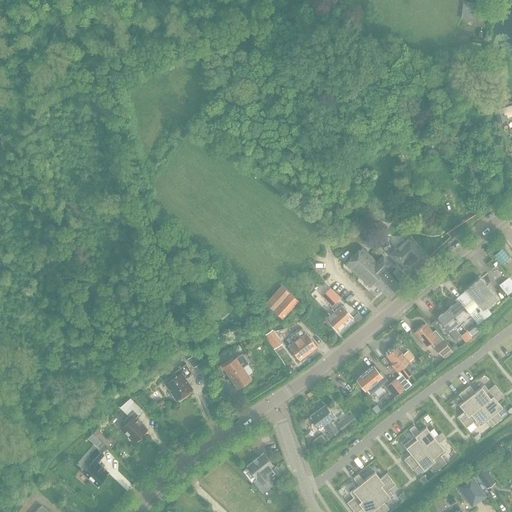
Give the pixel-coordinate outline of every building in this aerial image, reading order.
[(460,19),(473,21),(475,3),(463,1),(460,19)] [(504,115),(506,119),(511,116),(511,108),(511,104),(501,108),(501,111),(504,115)] [(498,122),(506,119),(504,115),(501,111),(501,108),(494,111),(498,122)] [(396,276),(403,283),(430,256),(410,235),(390,254),(397,262),(393,265),(396,269),(393,272),(397,276),(396,276)] [(380,240),(386,251),(392,248),(386,237),(380,240)] [(365,283),(387,260),(383,256),(377,262),(362,247),(345,264),(365,283)] [(387,260),(365,283),(369,287),(373,283),(388,296),(400,284),(385,270),(391,264),(387,260)] [(499,285),(506,295),(511,290),(511,280),(509,276),(499,285)] [(470,286),(486,307),(496,299),(480,279),(470,286)] [(491,313),(486,307),(470,286),(461,294),(468,303),(473,299),(478,305),(469,313),(470,314),(469,314),(477,324),(491,313)] [(266,305),(283,319),(298,301),(281,287),(266,305)] [(322,295),(332,305),(340,297),(330,288),(322,295)] [(464,306),(468,303),(461,294),(455,299),(457,302),(448,309),(459,322),(469,314),(470,314),(469,313),(464,306)] [(327,319),(338,331),(352,317),(341,305),(327,319)] [(461,325),(459,322),(448,309),(437,317),(455,340),(461,335),(456,329),(461,325)] [(435,330),(432,332),(425,324),(415,332),(426,347),(430,343),(442,357),(451,349),(435,330)] [(288,346),(299,360),(317,347),(302,328),(290,337),(294,342),(288,346)] [(265,337),(272,346),(277,343),(270,333),(265,337)] [(405,378),(410,373),(405,366),(409,363),(396,347),(385,355),(391,363),(390,365),(395,371),(398,369),(405,378)] [(240,365),(246,362),(240,354),(235,358),(234,357),(221,366),(237,388),(250,379),(240,365)] [(166,383),(177,400),(192,389),(188,384),(190,382),(187,378),(193,374),(186,364),(174,372),(176,376),(166,383)] [(367,388),(371,392),(379,385),(376,381),(380,377),(371,367),(359,377),(367,388)] [(404,389),(409,385),(401,375),(396,379),(404,389)] [(385,386),(393,395),(402,388),(394,378),(385,386)] [(219,382),(224,399),(231,394),(227,380),(219,382)] [(481,405),(499,391),(494,384),(488,390),(484,385),(474,392),(469,385),(464,389),(479,407),(481,405)] [(461,422),(479,407),(464,389),(458,394),(463,401),(458,405),(463,411),(457,417),(461,422)] [(497,411),(502,407),(496,401),(503,395),(499,391),(481,405),(496,423),(502,418),(497,411)] [(121,428),(135,442),(147,429),(135,418),(138,414),(142,410),(134,402),(129,406),(130,407),(125,412),(128,416),(124,421),(126,423),(121,428)] [(330,435),(336,430),(330,422),(332,420),(331,418),(332,417),(323,405),(308,417),(313,423),(311,424),(314,429),(316,427),(317,428),(322,425),(330,435)] [(496,423),(481,405),(479,407),(461,422),(466,428),(472,422),(476,427),(486,420),(491,427),(496,423)] [(112,418),(117,423),(123,417),(118,412),(112,418)] [(336,423),(341,431),(355,421),(350,413),(336,423)] [(434,438),(425,427),(419,432),(414,425),(413,425),(408,429),(414,436),(423,447),(434,438)] [(446,452),(438,443),(445,437),(441,432),(434,438),(423,447),(425,450),(440,468),(446,463),(441,456),(446,452)] [(321,433),(312,441),(316,447),(326,440),(321,433)] [(423,447),(414,436),(403,445),(410,454),(403,459),(407,464),(425,450),(423,447)] [(98,462),(98,463),(97,462),(103,454),(96,448),(84,462),(88,466),(83,472),(98,484),(98,483),(100,484),(104,479),(103,478),(108,472),(103,468),(104,467),(98,462)] [(440,468),(425,450),(407,464),(412,471),(419,465),(423,470),(429,465),(435,472),(440,468)] [(280,462),(271,469),(270,467),(272,466),(262,454),(247,466),(255,477),(251,480),(262,493),(272,485),(267,479),(274,473),(278,477),(281,474),(282,475),(287,471),(280,462)] [(471,474),(483,492),(484,491),(480,486),(491,478),(485,469),(483,470),(479,464),(469,471),(471,474)] [(372,492),(390,478),(386,473),(379,478),(374,472),(363,481),(372,492)] [(372,492),(363,481),(358,474),(353,478),(358,485),(349,492),(353,497),(346,503),(351,509),(369,495),(372,492)] [(486,496),(471,475),(456,486),(471,507),(486,496)] [(392,495),(388,490),(395,484),(390,478),(372,492),(369,495),(383,511),(384,511),(389,509),(383,502),(392,495)] [(236,511),(237,511),(239,511),(244,511),(248,509),(243,505),(245,503),(232,491),(223,501),(235,511),(236,511)] [(383,511),(369,495),(351,509),(353,511),(357,511),(362,508),(364,511),(370,511),(372,511),(383,511)]
